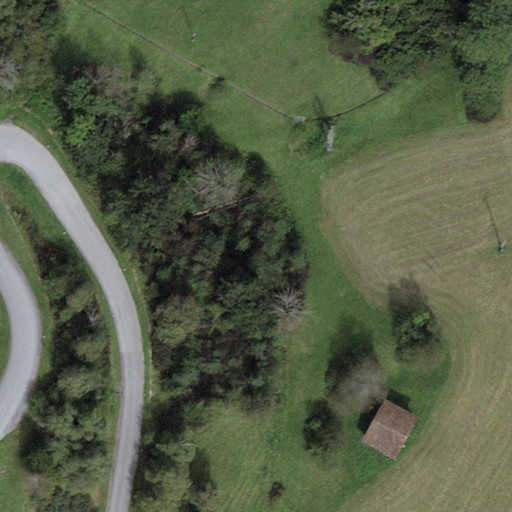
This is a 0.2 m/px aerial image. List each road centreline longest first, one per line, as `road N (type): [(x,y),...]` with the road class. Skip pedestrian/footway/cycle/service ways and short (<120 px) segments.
road 1 (unclassified): [(0,144),(15,146),(43,170),(126,320),(131,383),(118,511)]
road 2 (unclassified): [(0,412),(25,338),(0,267)]
